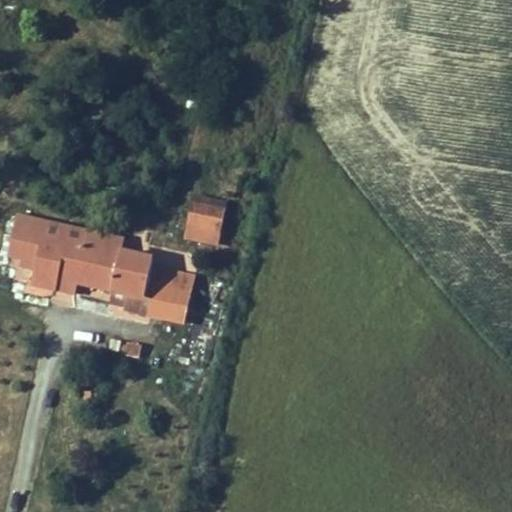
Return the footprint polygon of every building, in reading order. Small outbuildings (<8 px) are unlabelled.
[(184,239),(220,247),(230,201),(194,193),(184,239)] [(119,235),(124,218),(53,201),(49,218),(119,235)] [(110,277),(119,235),(49,218),(28,213),(22,238),(35,243),(30,268),(55,274),(57,264),(110,277)] [(154,243),(119,235),(110,277),(123,280),(130,253),(151,259),(154,243)] [(121,291),(143,296),(144,292),(149,265),(151,259),(130,253),(121,291)] [(158,267),(149,265),(144,292),(154,294),(158,267)] [(189,272),(158,267),(154,294),(184,300),(189,272)]
